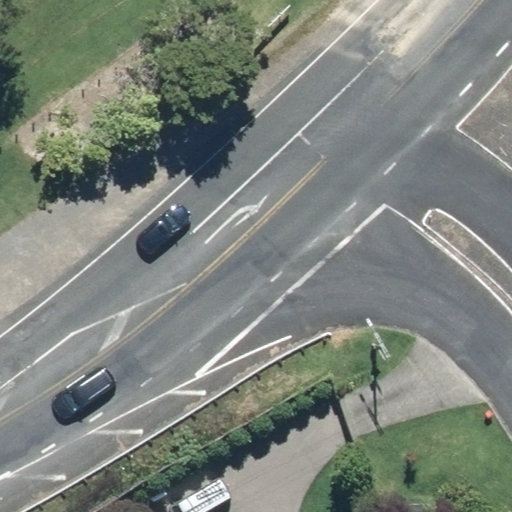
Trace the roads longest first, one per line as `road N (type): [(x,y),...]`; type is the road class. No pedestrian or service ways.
road 1 (secondary): [(0,422),(103,355),(283,206)]
road 2 (secondary): [(511,366),(435,302),(283,206)]
road 3 (secondary): [(373,113),(511,223)]
road 4 (secondary): [(373,113),(477,0)]
road 5 (secondary): [(283,206),(373,113)]
